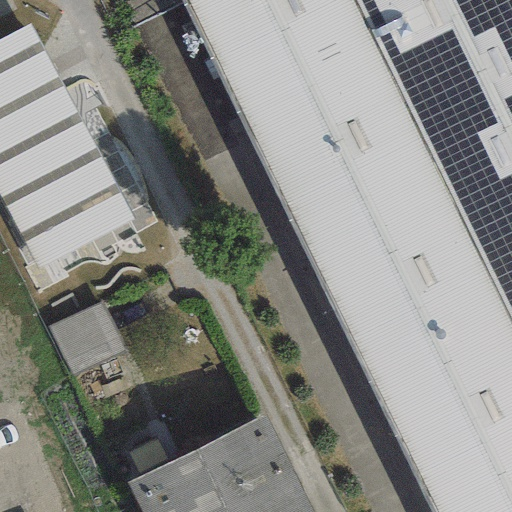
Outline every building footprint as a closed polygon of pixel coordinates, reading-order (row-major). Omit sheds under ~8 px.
[(511,0),(183,0),(386,424),(511,361),(511,0)] [(30,31),(0,46),(0,186),(34,250),(123,202),(30,31)] [(52,326),(73,374),(124,352),(104,304),(52,326)] [(511,511),(511,361),(386,424),(430,511),(511,511)] [(309,511),(264,417),(127,483),(140,511),(309,511)]
